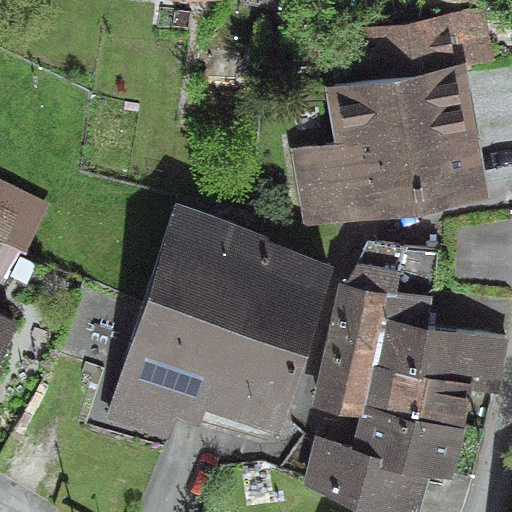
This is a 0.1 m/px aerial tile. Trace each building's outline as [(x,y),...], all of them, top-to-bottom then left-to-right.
[(238,0),(238,4),(280,14),(283,0),(238,0)] [(411,0),(415,26),(473,16),(470,0),(411,0)] [(473,16),(415,26),(363,35),(370,79),(454,64),(481,60),(473,16)] [(454,64),(370,79),(331,86),(341,143),(351,205),(474,184),(454,64)] [(305,213),(351,205),(341,143),(294,151),(305,213)] [(43,215),(0,195),(0,282),(10,287),(43,215)] [(152,427),(168,383),(277,422),(325,271),(170,212),(104,413),(152,427)] [(315,402),(371,411),(378,412),(385,367),(372,364),(384,294),(388,294),(401,248),(365,243),(342,287),(315,402)] [(435,252),(401,248),(388,294),(422,295),(433,289),(435,252)] [(460,388),(471,335),(420,327),(422,316),(408,314),(410,301),(422,295),(388,294),(384,294),(372,364),(385,367),(460,388)] [(0,367),(14,342),(0,334),(0,367)] [(502,339),(471,335),(460,388),(385,367),(378,412),(454,424),(458,394),(470,398),(472,388),(490,392),(502,339)] [(378,412),(371,411),(362,455),(322,444),(305,483),(374,511),(404,511),(416,468),(442,473),(454,424),(378,412)]
